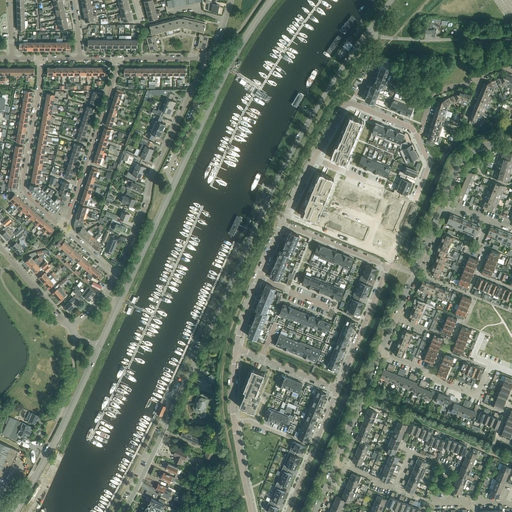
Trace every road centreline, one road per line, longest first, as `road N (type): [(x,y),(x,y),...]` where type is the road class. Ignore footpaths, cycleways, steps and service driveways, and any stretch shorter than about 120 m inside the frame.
road 1 (tertiary): [(98,346),(228,67),(271,0)]
road 2 (residential): [(123,511),(263,208)]
road 3 (residential): [(114,277),(207,58)]
road 4 (residential): [(263,208),(364,36)]
road 5 (residential): [(64,229),(22,185),(41,58)]
road 6 (tertiary): [(15,511),(98,346)]
road 7 (residential): [(120,58),(64,229)]
road 8 (residential): [(380,352),(476,396),(490,364),(511,373)]
road 9 (residential): [(380,352),(443,202)]
road 10 (residential): [(364,36),(511,39)]
road 11 (residential): [(287,511),(338,387)]
road 12 (residential): [(338,387),(387,266)]
road 13 (residential): [(392,258),(428,164),(416,137)]
